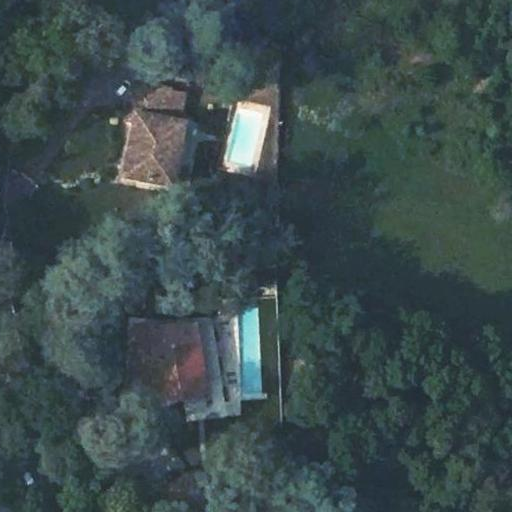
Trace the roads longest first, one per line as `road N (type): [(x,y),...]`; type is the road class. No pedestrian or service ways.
road 1 (tertiary): [(0,345),(39,456),(71,511)]
road 2 (tertiary): [(36,0),(0,146)]
